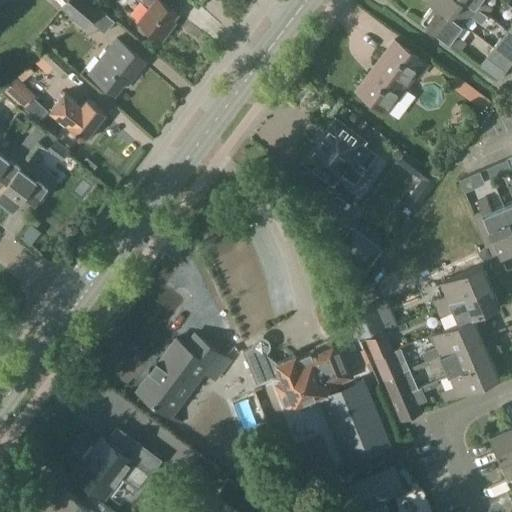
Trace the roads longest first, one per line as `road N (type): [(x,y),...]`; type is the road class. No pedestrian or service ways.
road 1 (tertiary): [(76,310),(309,0)]
road 2 (residential): [(477,511),(448,423),(511,389)]
road 3 (tertiary): [(0,411),(76,310)]
